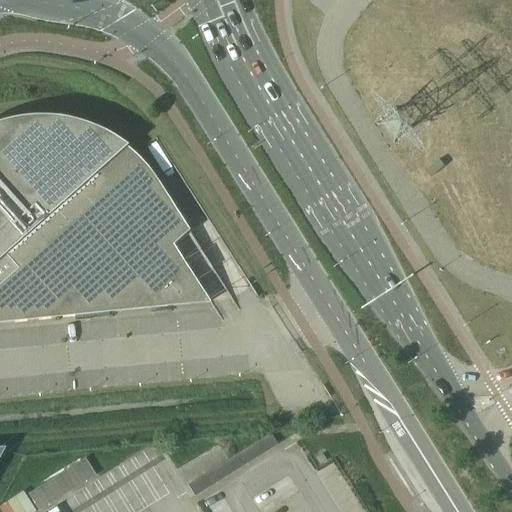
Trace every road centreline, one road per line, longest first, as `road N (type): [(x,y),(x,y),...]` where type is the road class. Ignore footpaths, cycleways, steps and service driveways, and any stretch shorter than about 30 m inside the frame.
road 1 (secondary): [(81,0),(179,67),(457,511)]
road 2 (secondary): [(511,483),(258,73),(226,0)]
